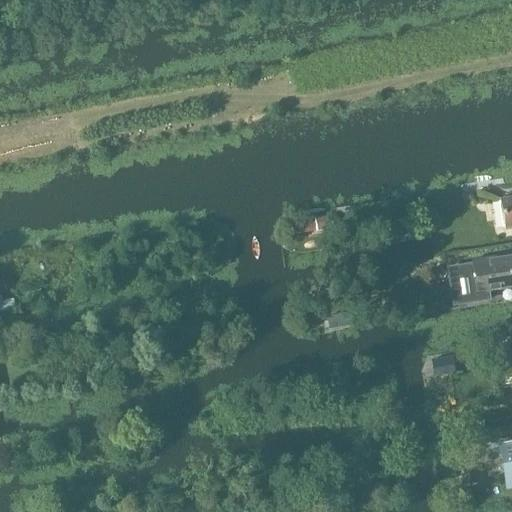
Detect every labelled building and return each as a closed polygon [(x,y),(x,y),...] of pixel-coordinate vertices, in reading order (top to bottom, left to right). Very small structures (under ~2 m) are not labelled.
[(511,198),(500,201),(505,229),(511,228),(511,198)] [(312,222),(289,226),(290,236),(313,232),(330,229),(327,216),(311,219),(312,222)] [(473,266),(461,268),(466,304),(489,300),(488,293),(511,289),(511,255),(473,262),(473,266)] [(0,296),(0,313),(15,309),(13,300),(1,302),(0,296)] [(351,314),(327,318),(329,329),(329,330),(353,326),(352,324),(351,314)] [(451,358),(432,362),(434,375),(454,372),(451,358)] [(511,445),(509,446),(502,447),(508,478),(511,477),(511,445)]
